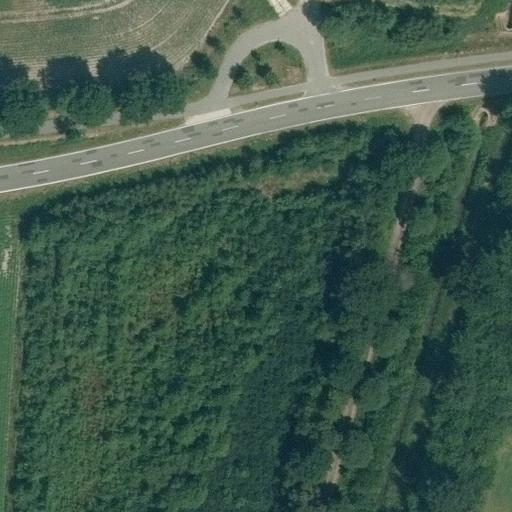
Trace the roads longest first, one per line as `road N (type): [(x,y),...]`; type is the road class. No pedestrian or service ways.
road 1 (tertiary): [(511,75),(206,120),(0,174)]
road 2 (track): [(319,511),(435,69)]
